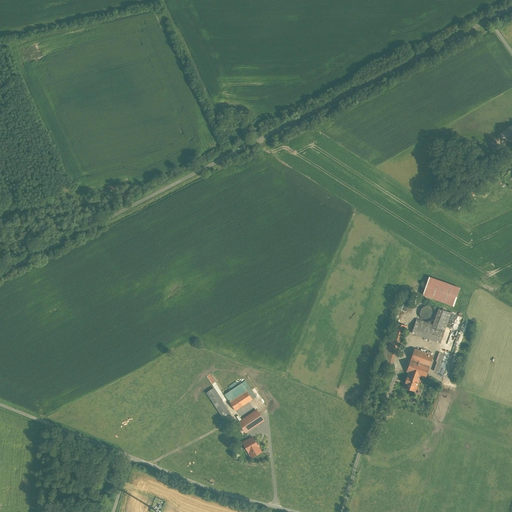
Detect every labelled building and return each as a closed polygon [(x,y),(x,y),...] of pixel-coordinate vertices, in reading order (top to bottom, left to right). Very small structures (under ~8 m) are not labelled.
[(460,288),(429,277),(423,295),(454,306),(460,288)] [(429,305),(427,305),(426,305),(425,306),(423,306),(422,307),(421,308),(421,309),(420,310),(420,312),(420,313),(420,314),(420,316),(420,317),(421,318),(422,319),(423,320),(424,320),(425,321),(427,321),(428,321),(429,321),(430,321),(432,320),(433,319),(434,318),(434,317),(435,316),(435,315),(436,314),(436,312),(435,311),(435,310),(434,309),(433,308),(432,307),(431,306),(430,306),(429,305)] [(439,309),(433,325),(445,329),(451,313),(439,309)] [(433,325),(417,319),(415,323),(444,333),(445,329),(433,325)] [(395,322),(389,345),(390,349),(399,352),(407,326),(395,322)] [(444,333),(415,323),(412,333),(440,343),(444,333)] [(433,355),(415,348),(406,371),(408,372),(421,376),(425,378),(433,355)] [(441,350),(434,371),(437,372),(445,351),(441,350)] [(421,376),(408,372),(403,387),(415,391),(421,376)] [(244,387),(227,398),(235,410),(239,408),(233,400),(243,393),(249,401),(252,399),(244,387)] [(230,413),(213,388),(207,392),(224,418),(230,413)] [(243,393),(233,400),(239,408),(249,401),(243,393)] [(257,411),(239,423),(245,432),(263,420),(257,411)] [(253,437),(247,441),(247,440),(244,442),(244,443),(243,443),(249,452),(252,457),(261,452),(258,447),(259,446),(257,443),(256,443),(253,437)]
